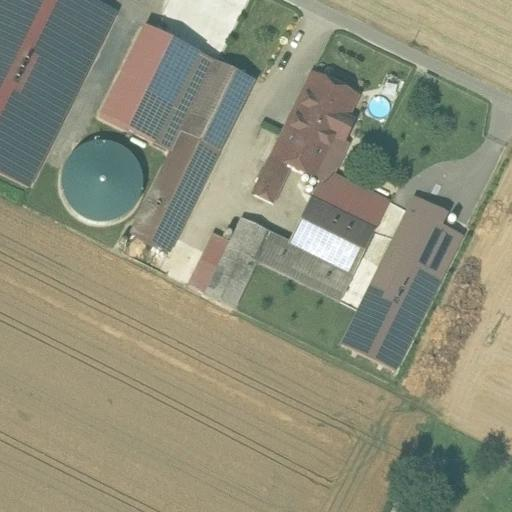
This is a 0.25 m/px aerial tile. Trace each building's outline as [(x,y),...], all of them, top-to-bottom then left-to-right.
[(114,14),(84,0),(0,0),(0,174),(27,188),(114,14)] [(198,55),(143,28),(99,118),(153,145),(198,55)] [(198,55),(153,145),(171,154),(180,135),(216,64),(198,55)] [(216,64),(180,135),(217,153),(252,82),(216,64)] [(356,98),(311,76),(291,118),(336,140),(356,98)] [(318,184),(289,244),(240,220),(228,245),(212,237),(188,288),(233,310),(256,262),(339,303),(373,235),(389,203),(333,175),(346,149),(334,143),(336,140),(291,118),(253,196),(272,206),(290,170),(318,184)] [(217,153),(180,135),(171,154),(153,191),(190,209),(217,153)] [(138,199),(141,184),(138,168),(129,155),(116,147),(100,144),(85,147),(72,156),(63,169),(60,185),(64,200),(72,213),(86,222),(101,224),(117,221),(130,212),(138,199)] [(190,209),(153,191),(130,237),(167,254),(190,209)] [(409,374),(462,234),(449,229),(454,214),(408,196),(349,351),(409,374)] [(350,293),(363,299),(382,260),(370,254),(350,293)] [(398,503),(393,511),(411,511),(412,510),(398,503)]
